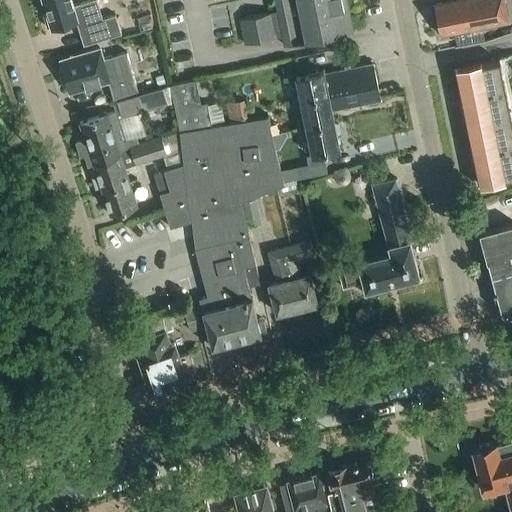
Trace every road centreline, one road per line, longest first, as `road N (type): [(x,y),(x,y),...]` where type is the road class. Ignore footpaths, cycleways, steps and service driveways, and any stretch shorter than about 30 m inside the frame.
road 1 (unclassified): [(137,459),(98,302),(0,0)]
road 2 (residential): [(479,371),(402,0)]
road 3 (primary): [(137,459),(268,418),(479,371)]
road 4 (primary): [(0,505),(137,459)]
